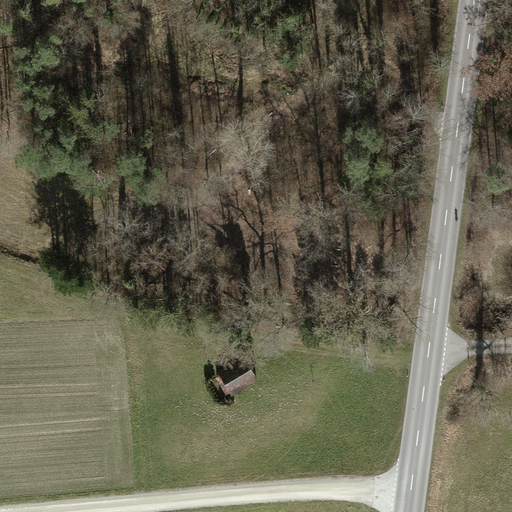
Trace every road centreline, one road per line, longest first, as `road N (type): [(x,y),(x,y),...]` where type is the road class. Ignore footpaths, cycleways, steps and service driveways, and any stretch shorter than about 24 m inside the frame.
road 1 (tertiary): [(409,511),(475,0)]
road 2 (track): [(412,491),(295,489),(47,511)]
road 3 (track): [(459,123),(438,120),(384,65),(321,89),(231,172)]
